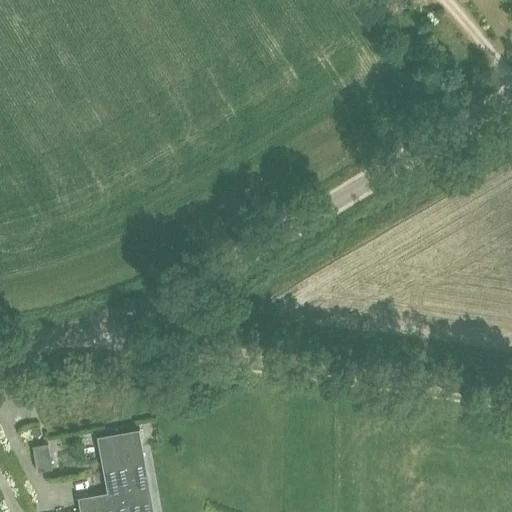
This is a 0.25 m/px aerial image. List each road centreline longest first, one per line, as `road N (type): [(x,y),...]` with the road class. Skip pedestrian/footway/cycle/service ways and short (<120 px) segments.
road 1 (unclassified): [(0,347),(92,327),(153,303),(511,97)]
road 2 (track): [(511,393),(156,346)]
